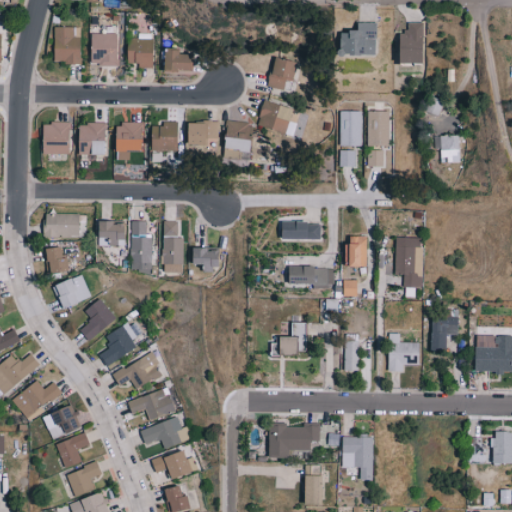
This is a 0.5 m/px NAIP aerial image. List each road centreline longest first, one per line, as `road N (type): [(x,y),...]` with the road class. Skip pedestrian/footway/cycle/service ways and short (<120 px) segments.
road 1 (residential): [(149,511),(108,403),(48,324),(24,270),(26,87),(47,0)]
road 2 (residential): [(237,397),(511,400)]
road 3 (residential): [(0,86),(230,83)]
road 4 (residential): [(21,186),(189,192),(216,201)]
road 5 (residential): [(486,1),(483,28),(511,158)]
